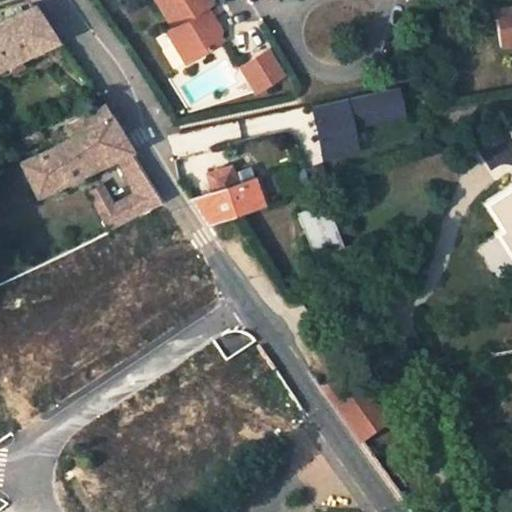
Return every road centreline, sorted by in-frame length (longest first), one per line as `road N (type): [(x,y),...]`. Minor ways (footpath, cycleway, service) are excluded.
road 1 (unclassified): [(62,0),(246,296)]
road 2 (residential): [(22,472),(49,434),(246,296)]
road 3 (residential): [(332,0),(281,18),(308,70),(348,74),(380,53)]
road 4 (unclassified): [(246,296),(347,449)]
